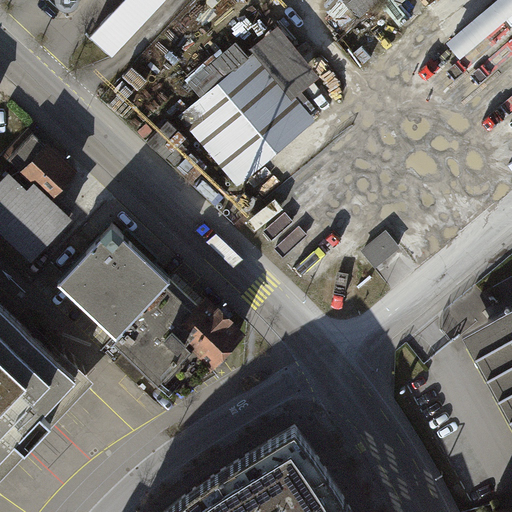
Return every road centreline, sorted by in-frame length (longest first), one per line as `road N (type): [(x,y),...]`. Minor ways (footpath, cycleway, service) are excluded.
road 1 (tertiary): [(327,361),(0,43)]
road 2 (residential): [(327,361),(204,434),(109,511)]
road 3 (unclassified): [(511,213),(327,361)]
road 4 (tertiary): [(425,511),(327,361)]
